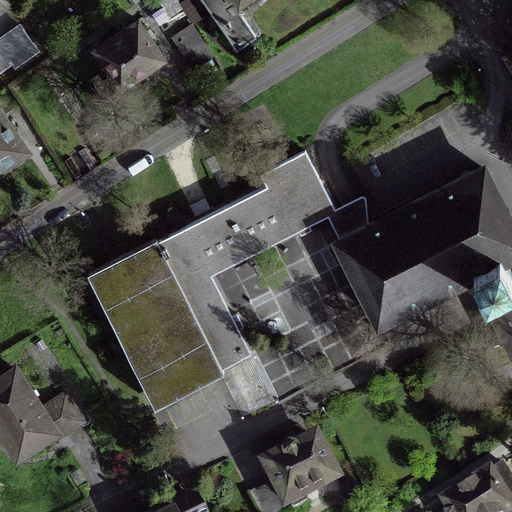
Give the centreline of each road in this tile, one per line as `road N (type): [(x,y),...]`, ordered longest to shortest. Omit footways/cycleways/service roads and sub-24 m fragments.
road 1 (residential): [(0,245),(389,0)]
road 2 (residential): [(511,446),(411,511)]
